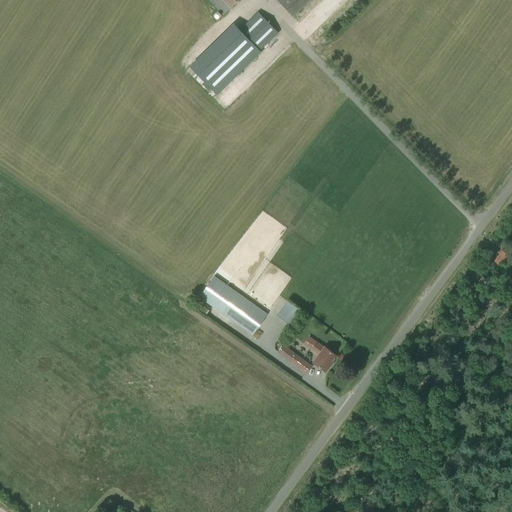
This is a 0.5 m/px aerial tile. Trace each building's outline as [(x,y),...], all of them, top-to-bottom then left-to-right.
[(208,0),(223,14),(238,0),(208,0)] [(277,0),(292,15),(307,0),(277,0)] [(258,12),(239,31),(258,51),(278,33),(258,12)] [(258,51),(239,31),(200,68),(220,89),(258,51)] [(266,53),(231,85),(233,87),(238,83),(237,83),(242,79),(246,83),(272,59),(266,53)] [(300,70),(308,78),(301,85),(310,93),(327,75),(310,59),(300,70)] [(502,251),(494,261),(500,266),(508,255),(502,251)] [(251,335),(266,314),(256,307),(214,277),(199,298),(251,335)] [(304,305),(294,297),(291,301),(301,309),(304,305)] [(287,301),(277,314),(290,324),(300,311),(287,301)] [(325,371),(336,356),(324,348),(316,343),(311,350),(319,355),(313,363),(325,371)] [(282,345),(277,352),(306,373),(311,367),(282,345)]
